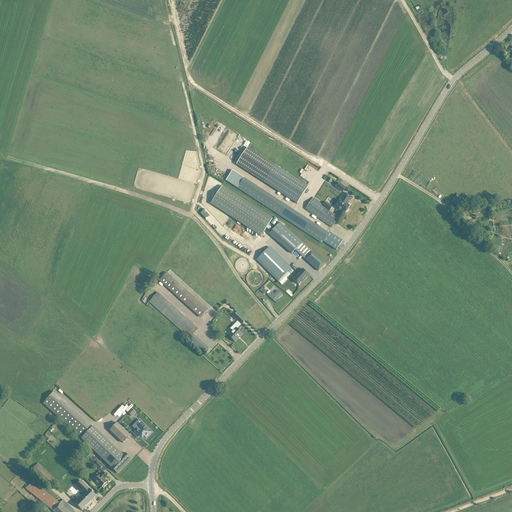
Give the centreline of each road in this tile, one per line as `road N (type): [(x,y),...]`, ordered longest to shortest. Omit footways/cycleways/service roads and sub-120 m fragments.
road 1 (unclassified): [(151,487),(154,456),(172,431),(334,263),(385,195),(450,83),(511,28)]
road 2 (track): [(397,175),(441,203),(511,274)]
